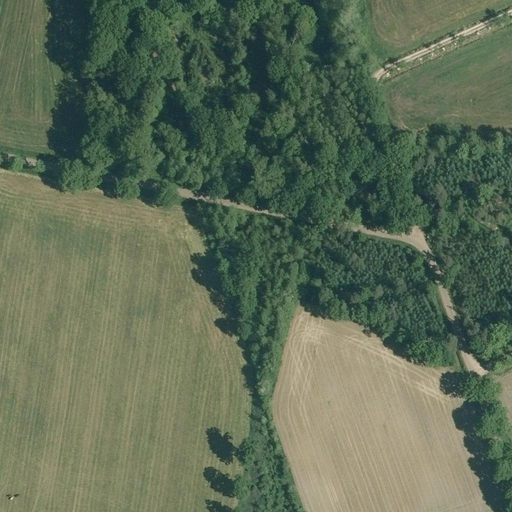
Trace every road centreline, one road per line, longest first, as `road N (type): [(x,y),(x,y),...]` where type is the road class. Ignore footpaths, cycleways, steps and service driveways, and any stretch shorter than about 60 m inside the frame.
road 1 (unclassified): [(511,478),(428,251),(417,241),(0,157)]
road 2 (track): [(511,7),(402,56),(367,86),(422,245)]
